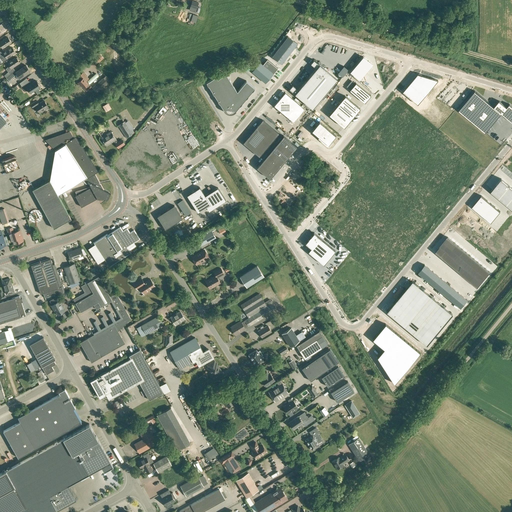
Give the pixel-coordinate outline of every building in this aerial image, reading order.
[(272,56),(282,64),(297,44),(288,36),(272,56)] [(0,47),(2,46),(2,48),(11,42),(8,37),(0,42),(0,41),(0,47)] [(0,63),(3,61),(8,58),(7,58),(15,52),(12,47),(4,52),(0,54),(0,53),(0,63)] [(99,62),(104,58),(100,54),(95,58),(99,62)] [(9,65),(6,69),(8,72),(13,67),(20,62),(16,57),(10,61),(8,59),(6,61),(8,63),(9,65)] [(364,57),(351,71),(360,79),(373,65),(364,57)] [(260,62),(252,71),(265,83),(273,73),(278,68),(267,59),(263,64),(260,62)] [(292,85),(289,89),(312,109),(337,79),(314,59),(310,63),(316,68),(298,90),(292,85)] [(16,72),(17,73),(20,78),(30,71),(26,65),(16,72)] [(17,73),(16,72),(15,70),(10,74),(6,78),(9,81),(17,73)] [(92,87),(89,84),(86,80),(89,78),(83,72),(78,76),(81,79),(78,82),(80,86),(81,85),(84,88),(87,91),(92,87)] [(216,76),(206,82),(224,110),(225,111),(226,112),(227,112),(227,113),(228,113),(229,113),(230,113),(231,113),(232,113),(233,112),(234,112),(235,111),(255,88),(246,81),(237,91),(226,73),(217,79),(216,76)] [(417,74),(402,92),(417,104),(438,80),(417,74)] [(98,95),(110,85),(103,77),(92,88),(98,95)] [(41,87),(36,80),(31,83),(30,80),(21,86),(23,89),(25,91),(28,90),(30,94),(41,87)] [(358,85),(352,93),(367,104),(373,96),(358,85)] [(475,90),(459,110),(486,133),(502,113),(509,120),(510,119),(511,121),(511,106),(509,104),(507,107),(499,101),(494,107),(475,90)] [(285,92),(274,105),(278,109),(281,111),(293,122),(305,108),(285,92)] [(345,95),(329,114),(344,127),(360,108),(345,95)] [(48,107),(44,101),(39,104),(37,101),(31,104),(33,108),(35,106),(39,113),(48,107)] [(111,103),(105,106),(108,112),(113,109),(111,103)] [(262,120),(243,143),(259,156),(279,133),(262,120)] [(319,120),(311,129),(319,135),(318,136),(328,143),(330,143),(333,139),(333,137),(336,133),(319,120)] [(125,121),(118,125),(126,138),(133,134),(136,132),(132,127),(130,128),(126,122),(125,121)] [(95,182),(99,181),(95,173),(98,171),(78,140),(76,142),(70,131),(45,139),(55,150),(64,144),(65,143),(87,177),(83,180),(82,180),(86,183),(90,183),(95,182)] [(118,148),(125,144),(122,139),(118,142),(111,131),(101,137),(107,146),(114,141),(118,148)] [(282,136),(256,168),(269,179),(296,148),(282,136)] [(300,183),(304,187),(309,183),(304,178),(300,183)] [(511,187),(501,178),(491,191),(511,208),(511,187)] [(66,221),(71,219),(50,180),(32,189),(51,224),(55,229),(66,221)] [(90,183),(91,186),(75,191),(76,195),(75,196),(81,207),(98,198),(102,198),(106,198),(107,198),(108,192),(104,189),(99,181),(95,182),(90,183)] [(195,190),(187,195),(198,212),(206,207),(209,211),(226,200),(217,187),(205,195),(200,187),(199,187),(195,190)] [(284,196),(281,198),(286,205),(296,198),(292,193),(286,198),(284,196)] [(484,196),(475,208),(494,223),(504,212),(484,196)] [(182,217),(174,204),(157,215),(165,228),(182,217)] [(0,216),(2,224),(8,223),(9,222),(5,208),(0,209),(0,216)] [(469,213),(456,229),(488,255),(501,240),(469,213)] [(225,230),(222,225),(217,228),(220,233),(225,230)] [(14,232),(12,227),(7,229),(11,241),(12,240),(14,244),(23,241),(20,230),(14,232)] [(95,244),(88,248),(98,263),(104,259),(109,267),(126,255),(131,252),(127,246),(139,239),(134,230),(129,233),(127,229),(123,231),(120,227),(107,235),(107,234),(94,243),(95,244)] [(191,251),(193,250),(216,238),(212,231),(189,243),(187,245),(191,251)] [(314,232),(305,243),(311,248),(308,251),(323,264),(335,250),(314,232)] [(448,237),(435,252),(477,287),(490,272),(448,237)] [(70,260),(83,255),(81,248),(67,252),(70,260)] [(495,248),(489,256),(496,262),(503,255),(495,248)] [(196,264),(209,258),(204,250),(194,256),(194,257),(193,258),(196,264)] [(59,293),(58,288),(60,287),(50,259),(31,265),(40,294),(43,293),(45,298),(55,295),(55,294),(59,293)] [(69,284),(80,280),(74,263),(63,267),(69,284)] [(441,293),(445,297),(449,301),(453,304),(458,308),(464,300),(460,296),(456,293),(452,289),(448,285),(444,282),(440,278),(436,274),(431,271),(427,267),(422,263),(416,271),(420,275),(425,279),(429,282),(433,286),(437,290),(441,293)] [(240,277),(246,287),(264,276),(257,266),(240,277)] [(210,288),(220,283),(217,277),(224,273),(221,268),(214,272),(216,275),(206,281),(210,288)] [(78,310),(79,309),(81,312),(98,302),(101,307),(112,300),(99,276),(81,286),(85,292),(73,299),(75,303),(74,303),(74,305),(77,310),(78,310)] [(144,283),(143,280),(141,277),(133,282),(138,290),(140,288),(144,294),(155,287),(150,279),(144,283)] [(6,294),(14,292),(10,278),(2,281),(6,294)] [(412,281),(386,312),(426,345),(452,314),(412,281)] [(241,321),(231,327),(235,335),(245,329),(245,328),(248,326),(249,326),(277,309),(273,302),(272,303),(267,306),(264,302),(259,293),(241,305),(249,318),(241,322),(241,321)] [(113,300),(112,300),(122,318),(80,342),(91,362),(125,343),(118,331),(131,319),(124,307),(124,306),(124,305),(123,304),(122,304),(117,294),(110,295),(113,300)] [(20,299),(19,296),(0,302),(0,323),(26,315),(22,302),(21,298),(20,299)] [(65,310),(60,301),(51,305),(54,311),(55,310),(58,315),(65,310)] [(176,325),(185,319),(180,311),(171,317),(176,325)] [(144,336),(146,334),(164,324),(159,315),(141,325),(137,328),(142,337),(144,336)] [(262,338),(272,332),(268,325),(258,331),(262,338)] [(385,325),(372,341),(383,350),(376,359),(393,385),(419,354),(385,325)] [(290,346),(299,340),(291,327),(282,333),(290,346)] [(319,330),(296,345),(299,350),(305,359),(322,347),(328,344),(325,340),(322,335),(319,330)] [(43,337),(30,344),(42,366),(54,360),(56,359),(55,359),(43,337)] [(195,338),(170,352),(180,369),(195,361),(198,366),(204,362),(213,357),(208,349),(207,347),(202,350),(195,338)] [(302,368),(310,381),(339,361),(330,349),(302,368)] [(92,380),(90,381),(100,398),(106,394),(109,399),(139,382),(142,387),(149,400),(163,392),(160,386),(156,380),(139,350),(129,356),(130,358),(96,377),(92,380)] [(258,351),(256,350),(249,355),(255,365),(263,360),(260,356),(262,354),(260,350),(258,351)] [(42,366),(46,374),(54,370),(52,366),(56,364),(54,360),(42,366)] [(301,366),(300,363),(298,364),(295,360),(291,362),(295,370),(301,366)] [(215,363),(214,361),(207,365),(209,367),(207,368),(209,372),(210,371),(211,374),(213,378),(222,373),(216,363),(215,363)] [(328,387),(344,375),(338,366),(321,377),(328,387)] [(269,374),(267,371),(261,375),(263,378),(261,379),(263,382),(262,383),(264,386),(265,385),(266,386),(266,385),(267,386),(270,384),(269,383),(274,380),(270,373),(269,374)] [(191,382),(188,377),(182,380),(189,392),(195,388),(191,381),(191,382)] [(354,391),(348,381),(331,392),(337,402),(354,391)] [(279,385),(269,392),(275,401),(285,394),(288,393),(282,384),(279,385)] [(315,397),(318,395),(312,386),(308,388),(315,397)] [(70,399),(69,397),(65,389),(59,392),(60,394),(18,417),(20,422),(3,431),(18,458),(81,423),(78,416),(79,415),(75,408),(70,399)] [(208,402),(212,399),(209,394),(204,397),(208,402)] [(228,408),(236,403),(230,395),(222,400),(228,408)] [(293,400),(291,398),(288,400),(289,403),(283,407),(288,414),(294,410),(295,410),(297,409),(297,408),(298,407),(293,400)] [(352,401),(345,405),(353,418),(360,413),(352,401)] [(326,416),(331,414),(327,407),(322,410),(326,416)] [(295,431),(294,429),(297,427),(297,426),(299,424),(300,425),(303,423),(305,426),(314,419),(311,415),(308,417),(307,416),(304,411),(301,414),(302,415),(299,417),(298,416),(294,419),(289,422),(295,431)] [(157,421),(153,415),(145,419),(147,423),(151,421),(153,423),(157,421)] [(139,453),(157,443),(148,427),(139,432),(143,439),(135,444),(139,453)] [(312,450),(319,445),(315,437),(316,436),(315,434),(318,431),(316,428),(310,431),(312,435),(305,439),(312,450)] [(6,470),(0,473),(0,511),(50,511),(57,509),(57,510),(76,499),(68,485),(89,474),(67,436),(6,470)] [(359,461),(369,454),(359,437),(348,444),(359,461)] [(259,447),(255,442),(250,445),(254,450),(252,451),(256,458),(258,457),(258,458),(261,456),(260,456),(267,452),(262,445),(259,447)] [(224,463),(231,474),(241,469),(233,457),(235,456),(232,451),(219,459),(222,464),(224,463)] [(349,460),(345,454),(339,458),(338,457),(332,461),(337,469),(343,465),(343,464),(349,460)] [(158,472),(171,465),(167,456),(153,463),(158,472)] [(146,457),(137,462),(141,468),(144,467),(147,473),(153,470),(149,464),(150,463),(146,457)] [(246,497),(259,490),(248,473),(236,480),(246,497)] [(180,486),(186,496),(204,486),(203,485),(207,483),(203,474),(198,477),(198,476),(180,486)] [(201,511),(225,499),(219,488),(179,510),(180,511),(201,511)] [(265,511),(287,499),(280,488),(255,503),(251,496),(246,499),(254,511),(265,511)] [(168,489),(160,494),(162,498),(161,499),(165,506),(165,505),(171,502),(177,499),(173,492),(170,493),(168,489)]
